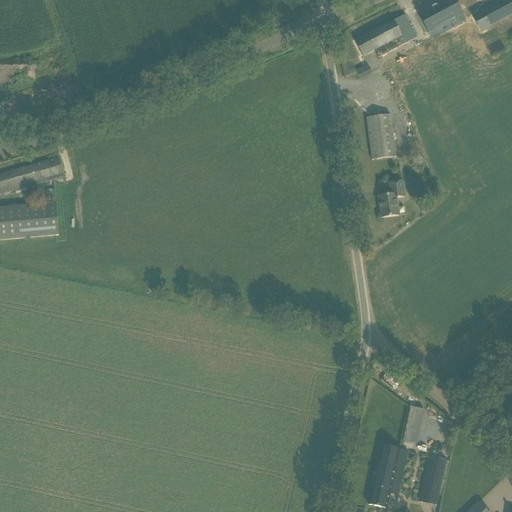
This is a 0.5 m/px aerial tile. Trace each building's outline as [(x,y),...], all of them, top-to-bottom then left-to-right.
[(453,0),(448,0),(417,17),(427,34),(450,22),(453,28),(465,22),(453,0)] [(511,0),(502,0),(472,16),(480,31),(511,14),(511,0)] [(374,51),(378,59),(416,39),(404,16),(355,42),(363,57),(374,51)] [(357,70),(361,79),(373,73),(369,65),(357,70)] [(366,119),(372,160),(395,157),(389,115),(366,119)] [(509,170),(383,256),(401,282),(511,206),(511,156),(508,159),(503,152),(499,155),(509,170)] [(0,175),(0,195),(64,177),(59,158),(0,175)] [(379,197),(382,219),(399,216),(396,198),(404,197),(402,182),(389,184),(391,196),(379,197)] [(0,208),(0,241),(59,236),(56,204),(0,208)] [(368,505),(387,510),(391,494),(398,496),(399,493),(400,488),(408,452),(381,446),(368,505)] [(419,502),(437,506),(447,461),(429,457),(419,502)]
